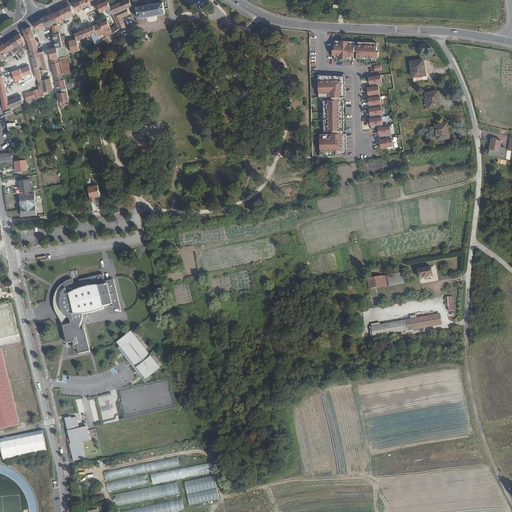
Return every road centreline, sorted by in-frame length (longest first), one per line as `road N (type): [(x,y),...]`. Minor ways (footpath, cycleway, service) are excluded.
road 1 (unclassified): [(511,501),(471,391),(465,327),(479,162),(473,113),(437,31)]
road 2 (track): [(177,251),(289,232),(479,176)]
road 3 (tertiary): [(9,248),(65,511)]
road 4 (track): [(166,285),(364,244),(359,208)]
road 5 (residential): [(320,26),(322,68),(356,73),(364,144)]
